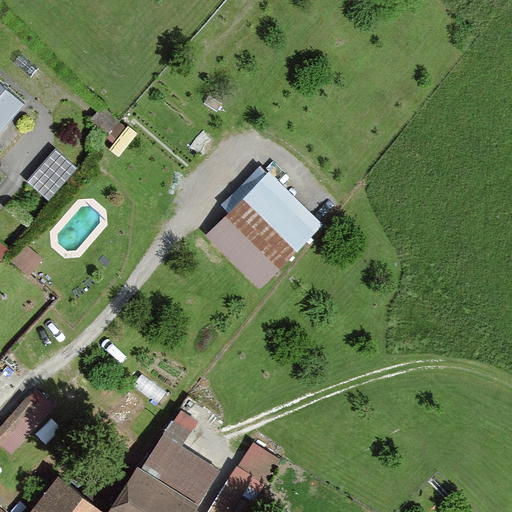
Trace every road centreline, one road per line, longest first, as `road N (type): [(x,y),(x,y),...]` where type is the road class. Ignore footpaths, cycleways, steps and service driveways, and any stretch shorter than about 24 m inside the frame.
road 1 (track): [(511,382),(455,363),(419,364),(284,408),(206,445)]
road 2 (track): [(185,217),(100,326),(49,369),(14,383)]
